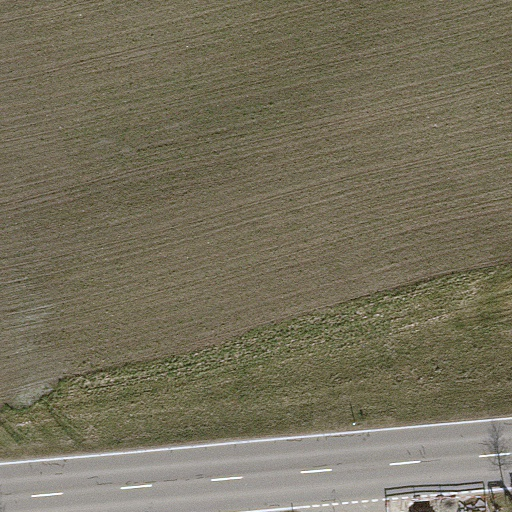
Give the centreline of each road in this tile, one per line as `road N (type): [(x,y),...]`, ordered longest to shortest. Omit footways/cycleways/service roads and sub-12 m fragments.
road 1 (secondary): [(0,500),(355,469)]
road 2 (secondary): [(355,469),(511,455)]
